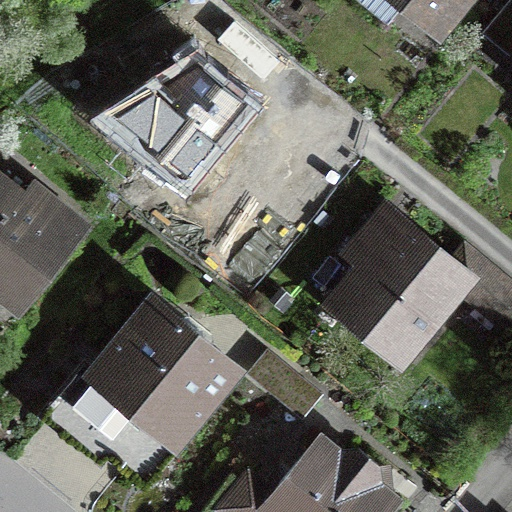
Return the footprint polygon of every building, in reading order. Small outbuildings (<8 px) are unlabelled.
[(400,0),(402,2),(438,31),(462,0),(400,0)] [(511,0),(510,0),(485,30),(509,50),(511,46),(511,0)] [(191,50),(144,107),(190,145),(225,173),(271,117),(191,50)] [(0,289),(20,306),(74,238),(0,178),(0,289)] [(400,220),(384,239),(368,227),(351,247),(367,260),(335,299),(370,328),(402,354),(464,280),(470,285),(465,291),(511,329),(511,284),(465,245),(451,262),(400,220)] [(132,411),(138,403),(149,413),(143,421),(168,442),(232,367),(199,340),(198,327),(185,328),(152,301),(97,369),(92,365),(53,411),(100,450),(132,411)] [(287,403),(299,413),(318,389),(306,379),(287,403)] [(270,511),(386,511),(395,502),(379,489),(377,462),(359,448),(332,450),(316,437),(261,504),(270,511)] [(197,511),(218,511),(207,502),(197,511)]
